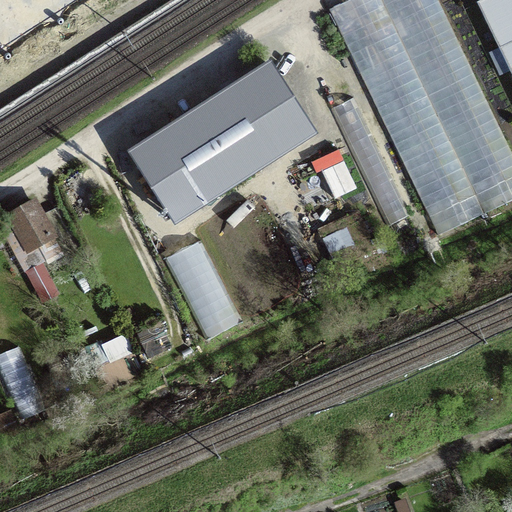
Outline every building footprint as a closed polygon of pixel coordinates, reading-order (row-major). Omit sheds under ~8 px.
[(380,0),(359,0),(332,13),(433,222),(477,200),(380,0)] [(511,154),(437,0),(380,0),(477,200),(511,183),(511,154)] [(511,0),(498,0),(486,6),(511,61),(511,0)] [(318,137),(270,63),(127,155),(175,229),(318,137)] [(336,201),(358,191),(339,151),(312,164),(317,175),(322,172),(336,201)] [(36,200),(0,220),(0,227),(44,303),(60,294),(43,265),(46,263),(48,266),(64,257),(55,241),(59,239),(36,200)] [(334,216),(328,211),(320,221),(325,226),(334,216)] [(356,249),(346,229),(322,240),(331,260),(356,249)] [(206,339),(240,322),(200,242),(166,260),(206,339)] [(162,323),(137,334),(148,361),(173,351),(162,323)] [(98,332),(96,327),(76,335),(78,340),(98,332)] [(103,345),(102,341),(80,350),(99,395),(144,376),(127,335),(103,345)] [(18,347),(0,354),(0,368),(22,421),(46,411),(18,347)] [(43,359),(53,382),(75,373),(66,350),(43,359)] [(0,446),(22,437),(11,411),(0,415),(0,446)] [(410,511),(406,499),(394,503),(396,508),(393,509),(393,511),(410,511)]
